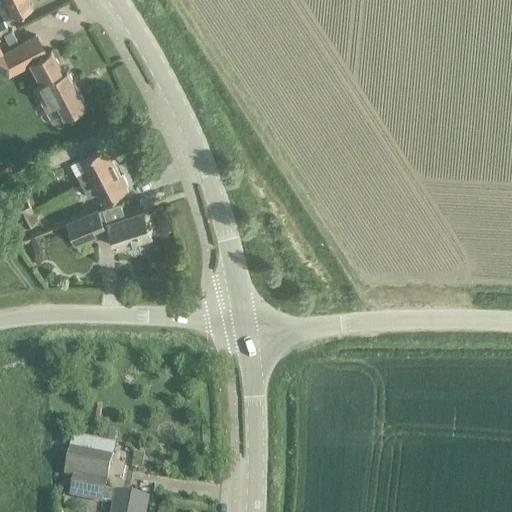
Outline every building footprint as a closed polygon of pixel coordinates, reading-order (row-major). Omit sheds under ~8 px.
[(0,0),(0,5),(7,18),(33,4),(31,0),(0,0)] [(0,34),(5,32),(10,29),(4,18),(0,20),(0,34)] [(10,29),(5,32),(11,43),(19,39),(13,28),(10,29)] [(0,49),(0,68),(8,73),(30,61),(41,82),(39,83),(51,104),(56,101),(58,105),(64,116),(85,105),(66,69),(62,71),(49,50),(45,52),(35,35),(2,53),(0,49)] [(74,142),(45,156),(50,166),(78,152),(99,142),(94,133),(74,142)] [(80,158),(72,162),(77,172),(82,183),(118,166),(114,156),(117,155),(112,145),(109,147),(108,144),(80,158)] [(10,163),(0,167),(0,175),(13,170),(10,163)] [(96,187),(103,201),(129,188),(127,184),(131,182),(126,172),(122,174),(118,166),(82,183),(86,192),(96,187)] [(0,204),(0,224),(17,216),(32,208),(24,193),(0,204)] [(68,219),(76,241),(108,230),(108,228),(111,227),(117,245),(118,246),(153,234),(144,209),(126,215),(121,201),(103,207),(104,209),(101,211),(100,208),(68,219)] [(32,208),(17,216),(23,227),(37,219),(32,208)] [(103,431),(102,441),(113,442),(114,432),(103,431)] [(69,450),(64,475),(74,477),(105,484),(110,458),(69,450)] [(135,455),(134,467),(142,468),(143,455),(135,455)] [(101,503),(104,492),(105,484),(74,477),(70,497),(101,503)] [(113,511),(143,511),(146,501),(104,492),(101,503),(115,506),(113,511)]
